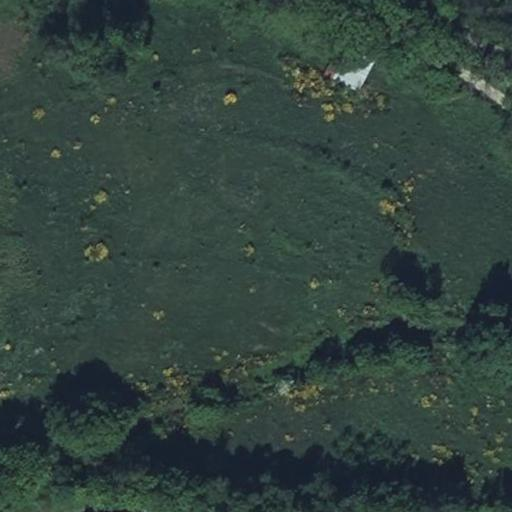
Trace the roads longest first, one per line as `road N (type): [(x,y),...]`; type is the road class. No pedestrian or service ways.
road 1 (track): [(41,511),(91,492),(149,491),(183,507),(288,511)]
road 2 (track): [(511,108),(476,80),(287,0)]
